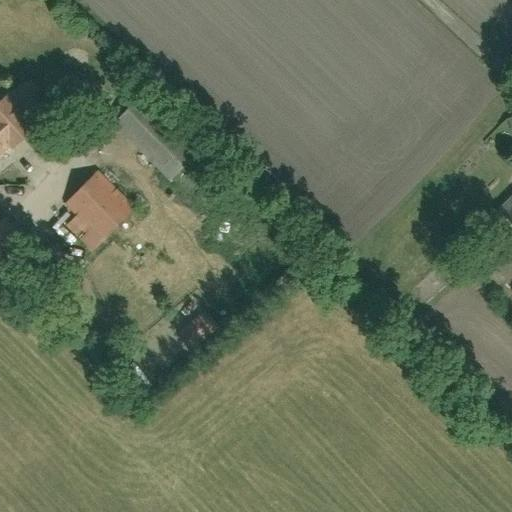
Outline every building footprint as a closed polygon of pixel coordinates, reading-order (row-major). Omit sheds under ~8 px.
[(0,103),(0,153),(11,144),(13,147),(37,126),(9,96),(0,103)] [(170,182),(199,154),(144,96),(115,124),(170,182)] [(70,139),(85,125),(74,113),(59,127),(70,139)] [(103,241),(134,210),(97,172),(66,203),(103,241)] [(511,221),(511,199),(501,210),(511,221)] [(0,255),(14,270),(36,249),(5,218),(0,222),(0,255)] [(511,285),(511,235),(511,234),(486,259),(511,285)] [(195,349),(219,328),(205,311),(181,332),(195,349)]
